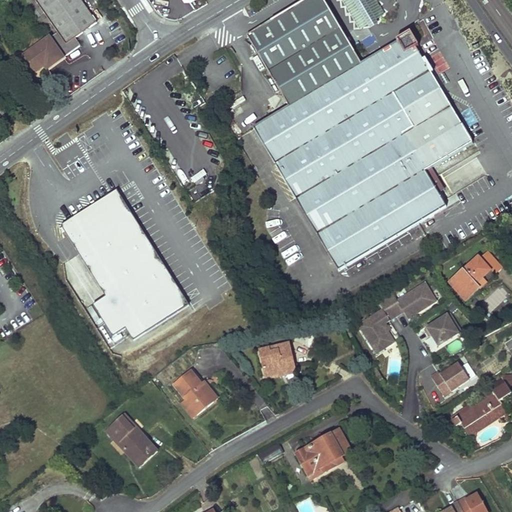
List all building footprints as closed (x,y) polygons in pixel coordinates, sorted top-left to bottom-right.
[(96,23),(80,0),(35,0),(58,32),(17,61),(28,77),(44,65),(46,68),(80,46),(75,38),(96,23)] [(362,64),(333,16),(323,0),(309,0),(249,36),(290,107),(254,129),(339,270),(446,207),(425,172),(472,143),(408,37),(362,64)] [(341,0),(360,31),(388,15),(378,0),(341,0)] [(119,196),(67,227),(109,298),(97,305),(116,336),(133,326),(139,337),(187,308),(119,196)] [(489,251),(451,284),(467,301),(504,268),(489,251)] [(391,293),(384,298),(395,317),(402,312),(407,319),(435,301),(424,284),(396,301),(391,293)] [(384,298),(376,303),(382,311),(358,326),(376,354),(393,343),(384,328),(387,327),(385,323),(395,317),(384,298)] [(449,314),(424,330),(429,337),(431,336),(438,346),(458,333),(454,326),(456,324),(449,314)] [(291,345),(259,351),(265,377),(279,374),(278,372),(296,368),(291,345)] [(469,382),(459,366),(448,372),(447,370),(440,375),(439,373),(431,378),(443,398),(469,382)] [(199,387),(212,403),(217,399),(193,368),(190,370),(202,385),(199,387)] [(279,374),(279,377),(297,373),(296,368),(278,372),(279,374)] [(190,370),(174,384),(186,400),(197,415),(212,403),(199,387),(202,385),(190,370)] [(458,414),(451,419),(458,429),(463,426),(470,437),(506,414),(499,403),(511,395),(502,381),(490,388),(494,395),(459,417),(458,414)] [(186,400),(181,403),(193,418),(197,415),(186,400)] [(133,423),(126,415),(107,432),(114,440),(116,438),(124,446),(123,448),(127,453),(129,452),(135,458),(133,460),(140,468),(158,452),(153,446),(149,446),(144,441),(146,439),(136,429),(135,430),(131,425),(133,423)] [(340,433),(298,456),(312,481),(338,466),(336,462),(344,457),(351,453),(340,433)] [(284,454),(279,444),(259,455),(264,465),(284,454)] [(344,457),(336,462),(338,466),(339,467),(347,463),(344,457)] [(486,511),(477,494),(441,511),(486,511)]
